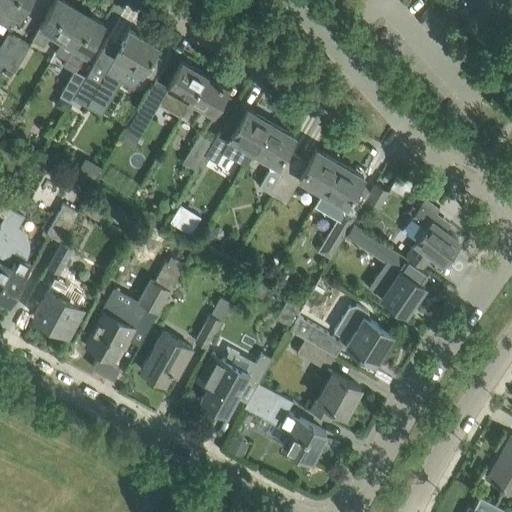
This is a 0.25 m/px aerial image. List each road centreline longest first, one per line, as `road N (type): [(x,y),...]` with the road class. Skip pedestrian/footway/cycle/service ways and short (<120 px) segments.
road 1 (residential): [(296,511),(0,353)]
road 2 (tertiary): [(511,248),(410,404),(352,511)]
road 3 (residential): [(151,0),(313,103),(341,95),(359,71)]
road 4 (residential): [(417,511),(511,358)]
road 5 (tertiary): [(453,157),(359,71)]
